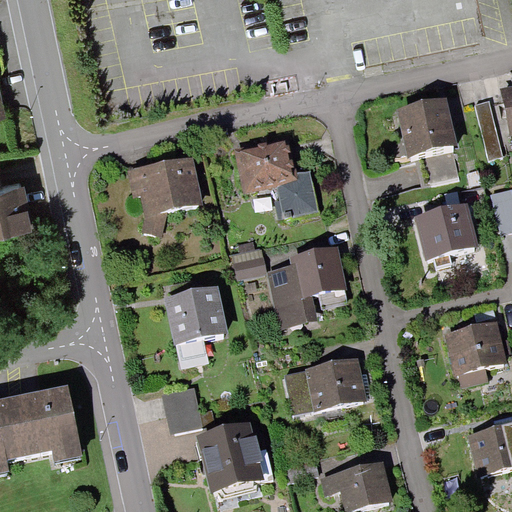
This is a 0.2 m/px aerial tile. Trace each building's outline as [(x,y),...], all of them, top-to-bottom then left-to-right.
[(511,88),(503,91),(511,126),(511,88)] [(492,102),(477,105),(490,163),(505,160),(492,102)] [(446,104),(399,115),(409,160),(421,157),(426,180),(455,174),(450,148),(456,147),(446,104)] [(290,142),(237,154),(247,195),(280,187),(283,202),(277,203),(281,222),(319,213),(309,170),(297,173),(290,142)] [(194,162),(132,177),(146,233),(171,226),(169,216),(205,207),(194,162)] [(0,183),(0,227),(29,222),(22,180),(0,183)] [(511,195),(495,198),(503,239),(511,237),(511,195)] [(470,212),(415,227),(427,272),(482,257),(470,212)] [(292,260),(294,268),(266,275),(281,330),(317,321),(311,299),(347,289),(336,249),(292,260)] [(262,252),(229,258),(234,281),(266,274),(262,252)] [(174,298),(163,301),(180,367),(210,358),(206,342),(230,336),(217,288),(196,294),(191,277),(170,283),(174,298)] [(501,327),(448,339),(459,384),(511,371),(501,327)] [(361,363),(285,381),(295,422),(370,404),(361,363)] [(194,390),(163,397),(171,435),(203,429),(194,390)] [(65,400),(0,413),(0,471),(77,455),(65,400)] [(254,422),(196,437),(211,496),(273,481),(265,449),(261,450),(254,422)] [(511,428),(470,439),(481,481),(511,472),(511,428)] [(384,467),(319,484),(326,511),(374,511),(394,507),(384,467)]
